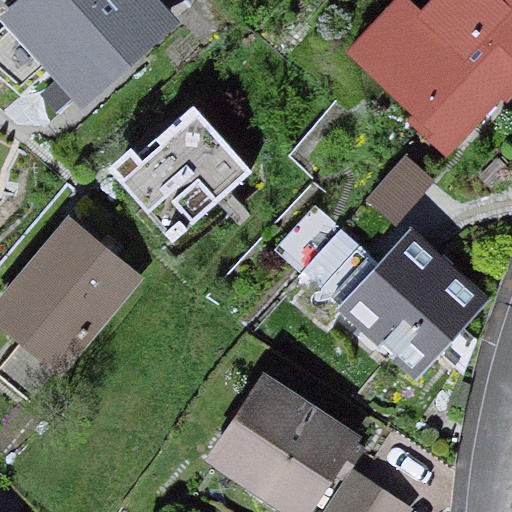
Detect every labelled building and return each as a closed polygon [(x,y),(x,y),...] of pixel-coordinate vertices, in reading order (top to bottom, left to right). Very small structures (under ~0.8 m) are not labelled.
[(185,35),(152,0),(41,0),(9,30),(91,120),(185,35)] [(410,1),(354,57),(457,159),(511,102),(511,0),(440,0),(425,16),(410,1)] [(197,114),(119,182),(185,256),(263,188),(197,114)] [(401,235),(435,189),(407,168),(372,213),(401,235)] [(143,285),(77,228),(0,317),(0,320),(65,376),(143,285)] [(416,237),(347,315),(421,381),(491,303),(416,237)] [(374,445),(271,383),(218,470),(287,511),(409,511),(411,509),(355,475),(374,445)]
